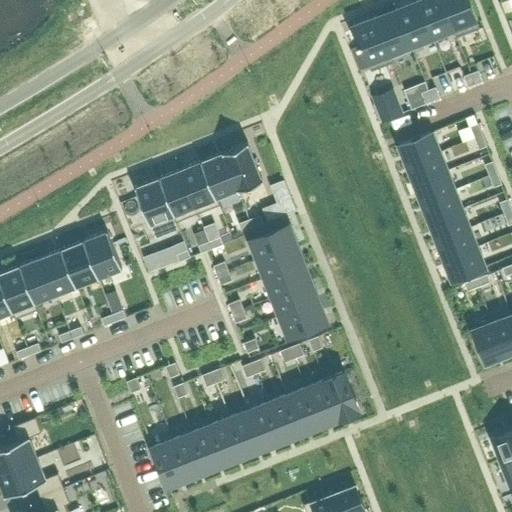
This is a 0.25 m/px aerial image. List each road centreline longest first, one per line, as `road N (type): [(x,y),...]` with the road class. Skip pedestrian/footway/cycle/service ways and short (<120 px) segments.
road 1 (secondary): [(0,147),(162,46)]
road 2 (secondary): [(144,16),(0,107)]
road 3 (residential): [(79,361),(138,511)]
road 4 (residential): [(79,361),(216,307)]
road 5 (residential): [(511,82),(392,127)]
